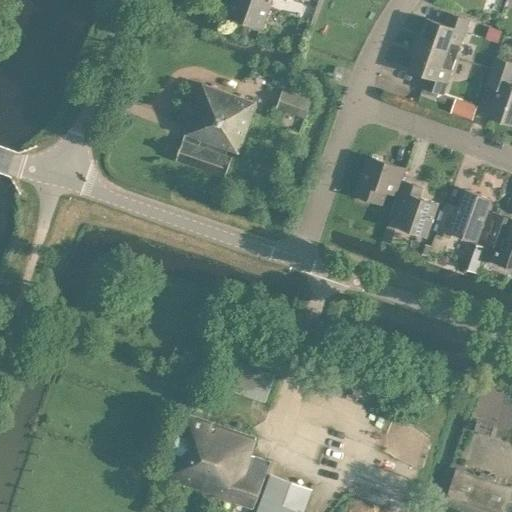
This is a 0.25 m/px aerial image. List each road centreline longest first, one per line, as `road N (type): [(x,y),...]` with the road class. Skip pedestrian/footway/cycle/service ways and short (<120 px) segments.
road 1 (tertiary): [(298,260),(56,175)]
road 2 (tertiary): [(511,334),(298,260)]
road 3 (unclassified): [(56,175),(127,0)]
road 4 (residential): [(511,156),(352,102)]
road 5 (residential): [(298,260),(352,102)]
